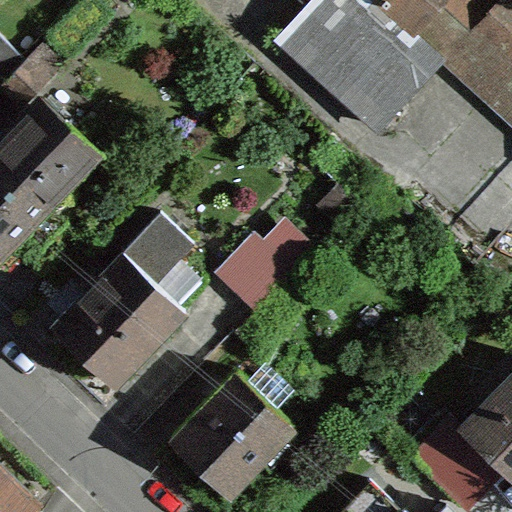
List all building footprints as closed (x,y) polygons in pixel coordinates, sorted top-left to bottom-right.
[(100,0),(79,0),(49,33),(71,53),(111,10),(100,0)] [(440,0),(311,0),(280,34),(378,123),(443,52),(416,28),(440,0)] [(511,0),(501,0),(452,55),(511,109),(511,0)] [(0,30),(0,84),(5,80),(27,56),(0,30)] [(44,39),(27,56),(5,80),(25,99),(64,58),(44,39)] [(0,134),(0,253),(101,151),(67,118),(57,128),(31,103),(0,134)] [(350,174),(324,201),(342,218),(368,192),(350,174)] [(162,209),(54,322),(116,380),(186,307),(157,280),(195,240),(162,209)] [(270,243),(291,263),(306,246),(285,226),(270,243)] [(254,228),(215,268),(256,307),(289,273),(295,267),(291,263),(270,243),(254,228)] [(309,292),(289,273),(256,307),(254,310),(274,329),(309,292)] [(174,435),(232,491),(296,425),(239,369),(174,435)] [(504,462),(511,469),(511,378),(466,426),(504,462)] [(504,462),(466,426),(451,410),(410,452),(463,504),(504,462)] [(0,511),(25,511),(38,499),(0,463),(0,511)] [(412,511),(406,505),(403,508),(372,477),(336,511),(412,511)] [(437,511),(457,511),(447,502),(437,511)]
